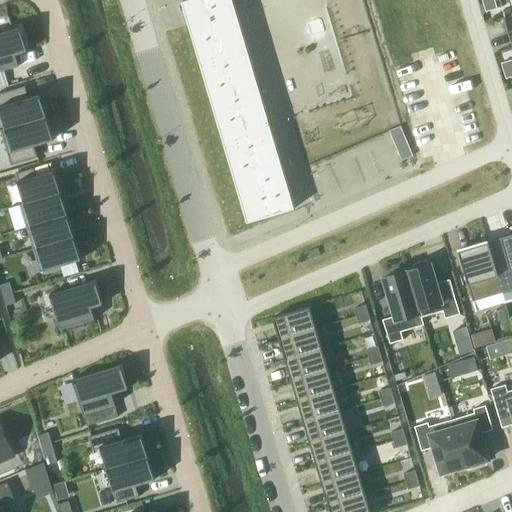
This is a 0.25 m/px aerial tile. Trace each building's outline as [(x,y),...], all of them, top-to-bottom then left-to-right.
[(295,210),(232,0),(200,0),(184,5),(190,25),(249,223),(295,210)] [(495,0),(484,4),(486,11),(497,8),(495,0)] [(20,27),(0,33),(0,71),(19,65),(16,54),(27,51),(20,27)] [(511,59),(501,63),(504,70),(511,67),(511,59)] [(25,86),(0,93),(0,110),(5,128),(1,129),(1,131),(47,117),(40,94),(29,97),(25,86)] [(47,117),(1,131),(11,165),(38,157),(34,145),(54,139),(47,117)] [(401,126),(390,130),(402,160),(413,155),(401,126)] [(33,168),(15,173),(24,203),(60,192),(54,170),(35,175),(33,168)] [(24,203),(20,204),(26,227),(67,214),(60,192),(24,203)] [(67,214),(26,227),(33,249),(74,237),(67,214)] [(502,293),(511,289),(511,234),(487,242),(502,293)] [(74,237),(33,249),(40,271),(80,259),(74,237)] [(471,294),(481,291),(483,298),(502,293),(487,242),(458,251),(471,294)] [(415,268),(408,270),(422,316),(443,310),(445,318),(460,313),(450,279),(437,283),(431,263),(428,264),(427,260),(414,264),(415,268)] [(422,316),(408,270),(384,277),(395,315),(383,319),(390,343),(403,339),(401,331),(424,324),(422,316)] [(61,329),(95,319),(91,307),(103,304),(96,280),(50,294),(61,329)] [(10,282),(0,284),(0,285),(3,295),(13,292),(10,282)] [(13,292),(3,295),(6,306),(16,303),(13,292)] [(368,312),(366,305),(354,308),(357,316),(368,312)] [(273,317),(279,337),(316,326),(310,306),(273,317)] [(368,312),(357,316),(359,324),(371,320),(368,312)] [(316,326),(279,337),(285,358),(322,347),(316,326)] [(456,342),(471,338),(467,326),(453,330),(456,342)] [(492,328),(471,334),(475,347),(496,341),(492,328)] [(511,337),(502,341),(506,355),(511,353),(511,337)] [(380,353),(378,346),(366,349),(369,357),(380,353)] [(322,347),(285,358),(291,379),(328,368),(322,347)] [(383,361),(380,353),(369,357),(371,365),(383,361)] [(73,379),(87,426),(119,416),(112,393),(128,388),(121,364),(73,379)] [(328,368),(291,379),(297,399),(334,388),(328,368)] [(406,377),(405,372),(395,375),(396,380),(406,377)] [(437,378),(435,372),(425,375),(426,381),(437,378)] [(511,389),(508,391),(506,384),(491,388),(499,415),(511,411),(511,389)] [(381,398),(393,395),(390,387),(379,391),(381,398)] [(341,409),(334,388),(297,399),(303,420),(341,409)] [(395,403),(393,395),(381,398),(383,406),(395,403)] [(466,465),(467,465),(468,469),(486,464),(484,460),(489,458),(481,432),(493,429),(486,405),(474,408),(475,412),(452,419),(466,465)] [(347,430),(341,409),(303,420),(309,441),(347,430)] [(466,465),(452,419),(429,426),(428,422),(415,426),(422,450),(434,446),(442,472),(466,465)] [(0,456),(11,451),(0,425),(0,456)] [(93,450),(101,448),(107,468),(148,456),(142,433),(122,439),(119,427),(89,436),(93,450)] [(405,436),(403,428),(391,432),(393,440),(405,436)] [(353,450),(347,430),(309,441),(316,461),(353,450)] [(48,432),(38,435),(43,450),(53,447),(51,441),(48,432)] [(407,444),(405,436),(393,440),(396,448),(407,444)] [(53,447),(43,450),(47,465),(57,462),(53,447)] [(359,471),(353,450),(316,461),(322,482),(359,471)] [(148,456),(107,468),(118,504),(140,497),(136,485),(155,479),(148,456)] [(47,472),(44,462),(26,470),(30,479),(47,472)] [(417,478),(415,470),(403,474),(406,481),(417,478)] [(365,492),(359,471),(322,482),(328,503),(365,492)] [(420,486),(417,478),(406,481),(408,489),(420,486)] [(0,511),(12,511),(7,500),(14,497),(7,481),(0,484),(0,511)] [(371,511),(365,492),(328,503),(330,511),(371,511)] [(72,511),(69,500),(59,503),(61,511),(72,511)]
